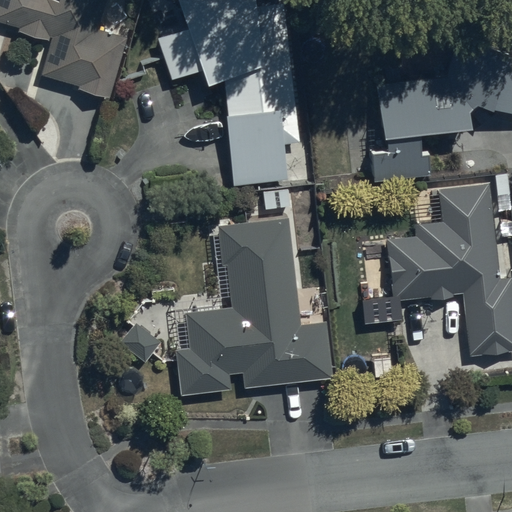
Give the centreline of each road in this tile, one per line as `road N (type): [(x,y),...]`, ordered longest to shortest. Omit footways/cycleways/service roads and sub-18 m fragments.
road 1 (residential): [(511,459),(215,492),(149,511)]
road 2 (residential): [(73,228),(46,335),(67,452),(101,511)]
